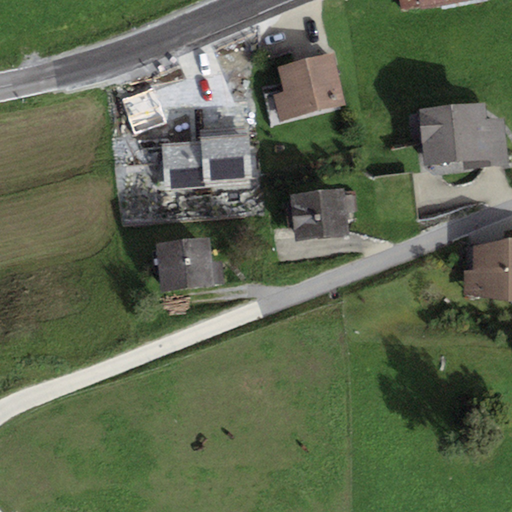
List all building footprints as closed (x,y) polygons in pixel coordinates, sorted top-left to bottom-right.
[(417,0),(419,12),(491,0),(417,0)] [(333,67),(283,77),(293,122),(342,112),(333,67)] [(486,117),(422,124),(427,172),(492,165),(486,117)] [(346,202),(291,207),(295,251),(350,246),(346,202)] [(215,249),(155,256),(161,302),(230,294),(228,275),(218,276),(215,249)] [(511,257),(477,258),(477,308),(511,308),(511,257)]
